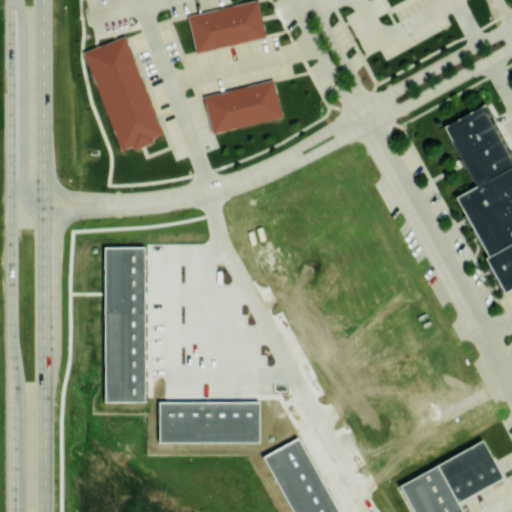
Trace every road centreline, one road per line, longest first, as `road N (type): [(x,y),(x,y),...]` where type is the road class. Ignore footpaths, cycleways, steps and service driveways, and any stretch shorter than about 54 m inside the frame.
road 1 (residential): [(511,26),(285,154),(218,181),(100,198),(63,193),(44,168)]
road 2 (secondary): [(13,0),(12,511)]
road 3 (secondary): [(44,511),(43,0)]
road 4 (residential): [(44,211),(158,207),(225,193),(511,46)]
road 5 (residential): [(370,123),(511,383)]
road 6 (secondary): [(16,0),(22,168),(44,211)]
road 7 (residential): [(292,0),(356,113),(370,123)]
road 8 (residential): [(370,123),(308,0)]
